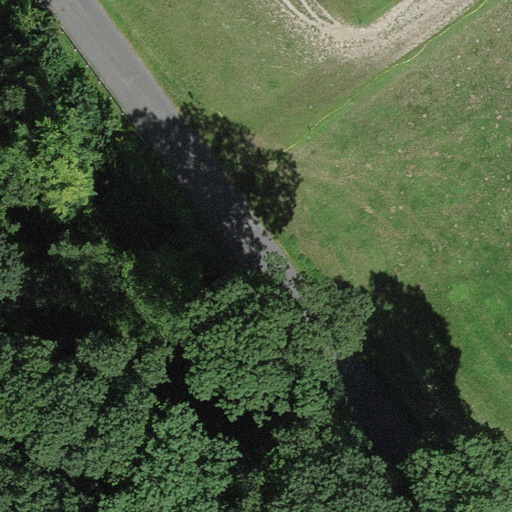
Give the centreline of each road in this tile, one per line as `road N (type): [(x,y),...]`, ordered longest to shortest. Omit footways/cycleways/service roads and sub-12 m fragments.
road 1 (unclassified): [(81,0),(231,192),(509,511)]
road 2 (track): [(489,0),(231,192)]
